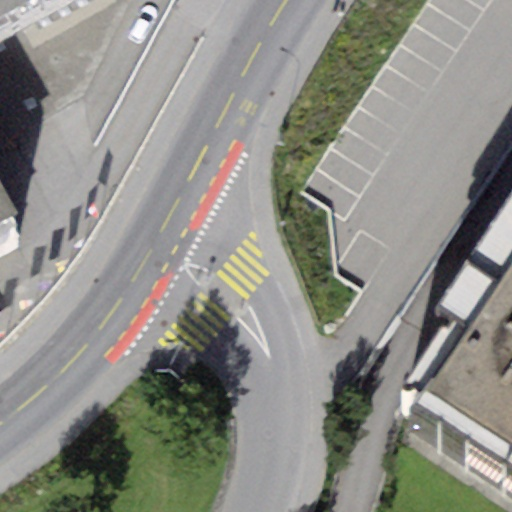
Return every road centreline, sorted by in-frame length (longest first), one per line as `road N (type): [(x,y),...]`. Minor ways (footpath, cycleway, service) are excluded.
road 1 (residential): [(255,511),(270,449),(266,357),(225,294),(156,241)]
road 2 (secondary): [(289,0),(156,241)]
road 3 (secondary): [(156,241),(83,349),(0,424)]
